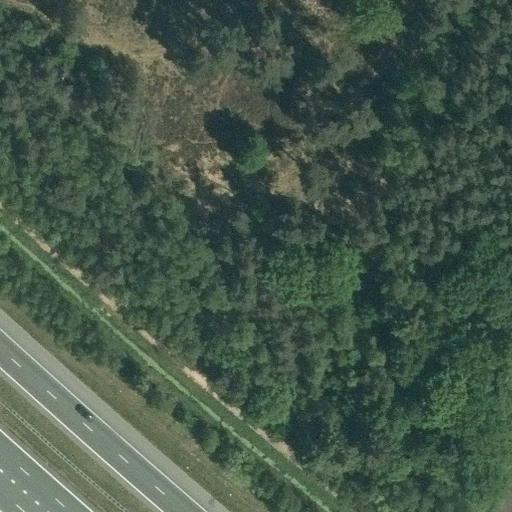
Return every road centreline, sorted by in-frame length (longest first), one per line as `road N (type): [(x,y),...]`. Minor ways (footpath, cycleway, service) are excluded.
road 1 (track): [(375,511),(216,384),(0,188)]
road 2 (motorway): [(184,511),(0,349)]
